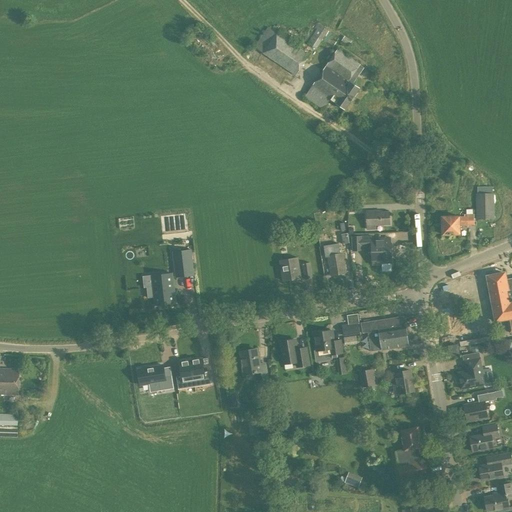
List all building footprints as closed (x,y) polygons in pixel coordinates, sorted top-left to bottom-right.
[(316,49),(328,30),(317,24),(314,28),(316,29),(307,44),(316,49)] [(261,53),(275,62),(295,76),(310,55),(268,27),(254,47),(261,53)] [(353,84),(358,77),(354,74),(360,64),(338,49),(305,97),(324,110),(331,99),(337,103),(336,103),(345,110),(360,88),(353,84)] [(494,219),(494,193),(476,194),(476,219),(494,219)] [(379,212),(379,211),(367,211),(367,229),(376,229),(376,225),(390,225),(390,212),(379,212)] [(442,217),(443,228),(442,229),(442,232),(443,233),(443,235),(460,234),(460,226),(474,225),(473,212),(468,212),(468,214),(464,215),(464,217),(460,217),(460,216),(442,217)] [(349,243),(347,233),(327,236),(327,241),(335,240),(335,245),(349,243)] [(384,238),(372,238),(362,238),(362,236),(351,236),(352,251),(363,251),(362,247),(372,246),(372,259),(373,259),(373,265),(392,265),(391,244),(385,244),(384,238)] [(343,253),(334,255),(333,247),(323,248),(325,257),(329,257),(332,276),(346,273),(343,253)] [(166,257),(167,268),(187,266),(186,254),(166,257)] [(283,281),(301,278),(298,257),(286,259),(287,264),(281,265),(283,281)] [(313,279),(310,262),(302,264),(305,280),(313,279)] [(128,292),(130,303),(149,301),(144,270),(124,272),(126,282),(122,283),(125,293),(128,292)] [(508,320),(510,333),(511,332),(511,278),(505,280),(503,272),(486,276),(496,322),(508,320)] [(406,326),(405,326),(404,316),(361,323),(362,333),(368,332),(371,351),(409,346),(406,326)] [(314,333),(317,350),(330,348),(331,354),(342,353),(340,340),(334,341),(332,330),(314,333)] [(297,349),(295,339),(280,342),(283,363),(296,361),(297,366),(309,364),(306,347),(297,349)] [(459,354),(458,345),(449,346),(450,355),(459,354)] [(257,379),(267,377),(265,364),(259,365),(257,350),(241,352),(245,375),(256,373),(257,379)] [(347,373),(345,357),(337,358),(339,374),(347,373)] [(461,388),(485,384),(480,358),(464,361),(466,371),(458,373),(461,388)] [(201,359),(190,361),(193,380),(210,377),(209,370),(203,371),(201,359)] [(193,380),(190,361),(179,363),(181,375),(175,376),(177,383),(193,380)] [(164,378),(162,366),(138,370),(140,386),(158,383),(160,392),(174,390),(171,377),(164,378)] [(0,393),(17,394),(18,369),(0,368),(0,393)] [(375,385),(373,369),(359,371),(362,387),(375,385)] [(411,370),(392,373),(394,384),(397,383),(399,394),(414,391),(411,370)] [(478,395),(479,404),(465,406),(468,420),(487,416),(484,402),(496,400),(495,392),(478,395)] [(238,407),(236,395),(228,396),(229,408),(238,407)] [(0,425),(16,425),(17,415),(0,414),(0,425)] [(482,426),(483,434),(470,437),(473,451),(494,448),(492,438),(499,437),(497,424),(482,426)] [(404,450),(423,446),(419,427),(401,430),(404,450)] [(486,456),(487,465),(479,466),(481,480),(503,476),(502,466),(511,464),(510,452),(486,456)] [(398,475),(424,474),(423,464),(398,465),(398,475)] [(362,478),(349,472),(344,482),(358,488),(362,478)] [(511,508),(511,485),(511,483),(497,486),(499,495),(485,497),(487,511),(498,509),(499,511),(511,508)]
